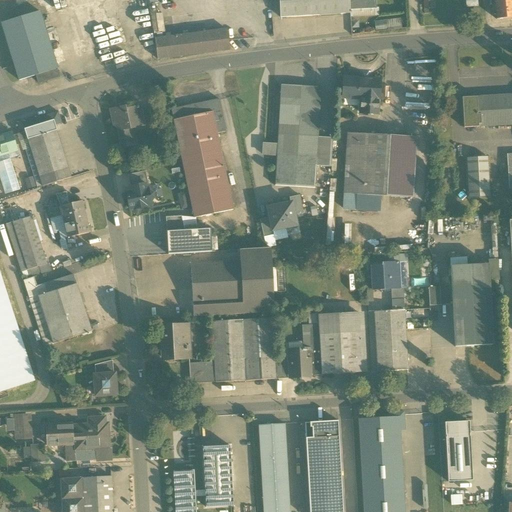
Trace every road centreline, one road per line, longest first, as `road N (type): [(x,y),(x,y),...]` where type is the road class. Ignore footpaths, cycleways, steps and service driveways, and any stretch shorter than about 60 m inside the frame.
road 1 (residential): [(511,390),(142,413)]
road 2 (residential): [(416,41),(232,58),(80,92)]
road 3 (residential): [(80,92),(107,186),(142,413)]
road 4 (unknown): [(455,38),(460,136),(478,150),(508,149)]
